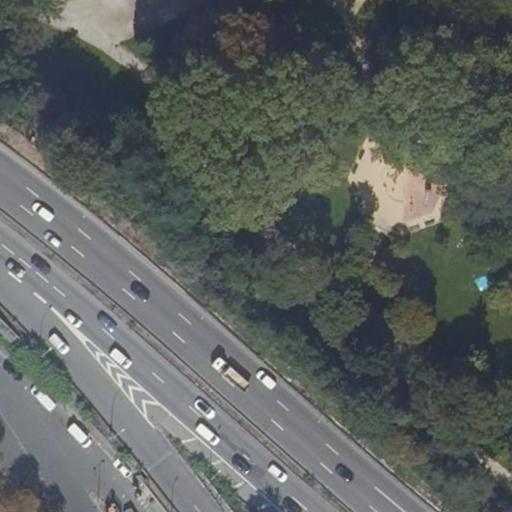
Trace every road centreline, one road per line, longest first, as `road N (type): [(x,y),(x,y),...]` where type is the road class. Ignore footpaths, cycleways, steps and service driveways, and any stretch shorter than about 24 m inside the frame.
road 1 (trunk): [(390,511),(77,238),(0,182)]
road 2 (trunk): [(0,251),(60,293),(165,396),(312,511)]
road 3 (trunk): [(0,284),(198,511)]
road 4 (secondary): [(0,409),(65,511)]
